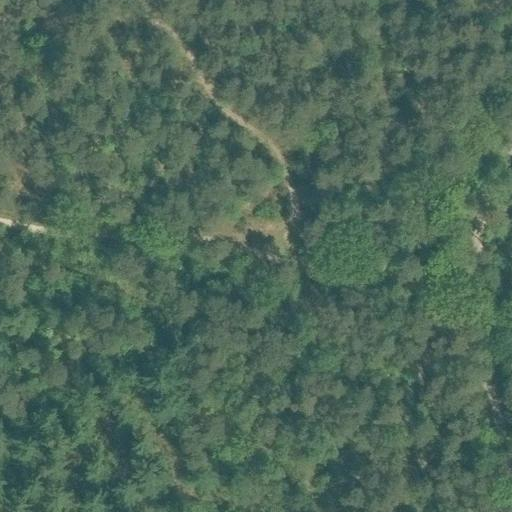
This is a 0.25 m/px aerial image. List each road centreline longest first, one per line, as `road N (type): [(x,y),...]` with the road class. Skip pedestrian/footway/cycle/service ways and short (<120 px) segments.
road 1 (track): [(476,313),(176,237),(109,239),(0,225)]
road 2 (track): [(511,139),(478,199),(476,313),(511,461)]
